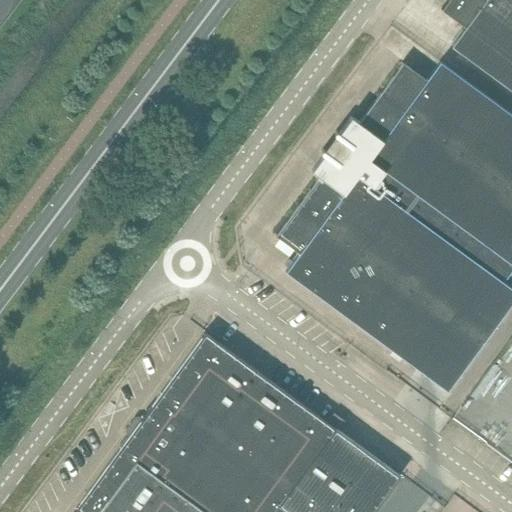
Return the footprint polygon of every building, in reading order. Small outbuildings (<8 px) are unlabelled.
[(0,0),(0,21),(16,0),(0,0)] [(511,0),(454,0),(446,13),(465,27),(452,46),(511,90),(511,0)] [(341,139),(336,147),(508,274),(511,268),(511,114),(440,62),(426,80),(406,65),(363,125),(351,116),(339,134),(341,139)] [(323,179),(280,237),(299,253),(286,271),(447,390),(511,301),(511,288),(503,282),(508,274),(336,147),(331,154),(324,150),(311,170),(323,179)] [(79,510),(76,511),(273,511),(279,504),(289,511),(372,511),(388,492),(399,475),(205,332),(76,508),(79,510)] [(333,413),(328,420),(339,428),(344,421),(333,413)]
